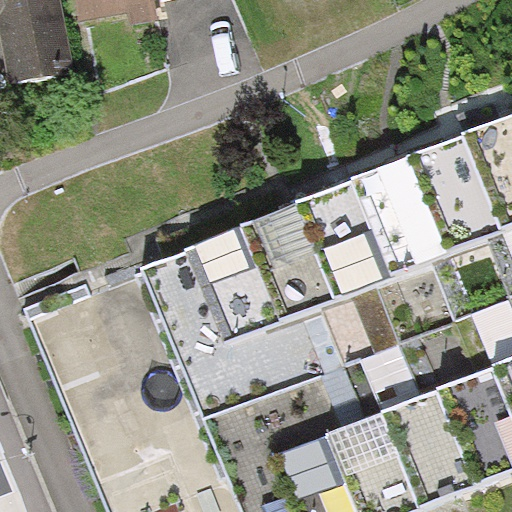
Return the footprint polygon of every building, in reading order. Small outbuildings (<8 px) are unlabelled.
[(61,0),(14,0),(3,2),(6,19),(0,19),(0,32),(9,86),(74,75),(61,0)] [(158,0),(78,0),(84,23),(128,13),(132,29),(163,22),(158,0)] [(511,120),(461,141),(500,235),(511,230),(511,120)] [(461,141),(408,164),(447,257),(500,235),(461,141)] [(408,164),(352,186),(391,281),(447,257),(408,164)] [(352,186),(296,209),(334,304),(391,281),(352,186)] [(187,253),(226,348),(334,304),(296,209),(187,253)] [(187,253),(142,272),(227,479),(382,417),(436,395),(492,372),(511,363),(511,230),(500,235),(447,257),(391,281),(334,304),(226,348),(187,253)] [(511,363),(492,372),(511,419),(511,363)] [(511,419),(492,372),(436,395),(475,490),(511,474),(511,419)] [(436,395),(382,417),(421,511),(475,490),(436,395)] [(420,511),(421,511),(382,417),(227,479),(240,511),(420,511)]
